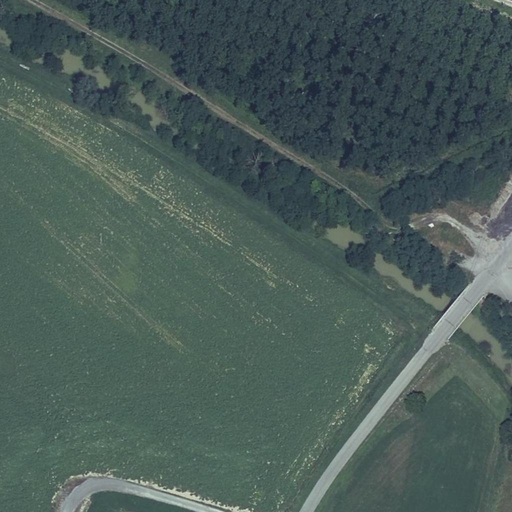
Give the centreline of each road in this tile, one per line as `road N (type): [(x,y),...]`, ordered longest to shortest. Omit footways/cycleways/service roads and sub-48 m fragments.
road 1 (track): [(502,256),(471,219),(386,220),(32,0)]
road 2 (track): [(0,56),(213,184),(383,298),(432,343)]
road 3 (tertiary): [(511,244),(304,511)]
